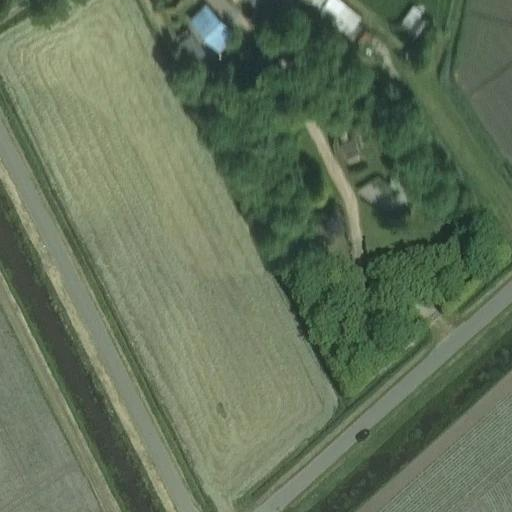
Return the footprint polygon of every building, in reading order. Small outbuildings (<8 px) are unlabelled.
[(320,10),(354,38),(356,35),(364,41),(372,32),(359,20),(363,15),(344,0),(311,0),(322,7),(320,10)] [(400,26),(408,31),(419,39),(408,53),(414,57),(435,25),(420,15),(423,10),(422,9),(425,4),(419,0),(417,0),(415,4),(414,4),(400,26)] [(191,19),(220,49),(237,33),(208,2),(191,19)] [(179,42),(192,61),(207,51),(193,32),(179,42)] [(397,209),(408,186),(377,172),(367,195),(397,209)]
